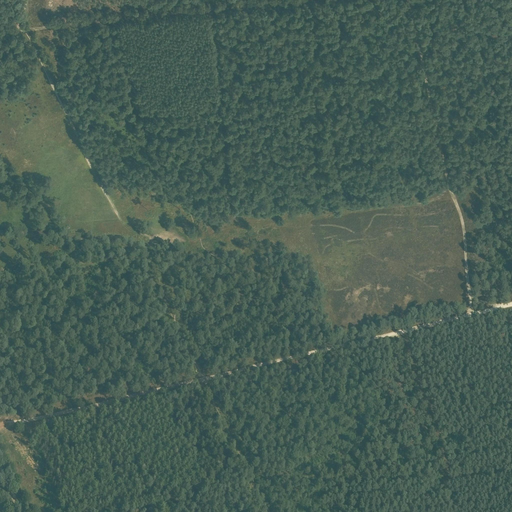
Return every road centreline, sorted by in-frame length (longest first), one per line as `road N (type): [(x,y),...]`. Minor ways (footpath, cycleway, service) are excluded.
road 1 (track): [(0,426),(395,333)]
road 2 (track): [(411,0),(464,225),(466,315)]
road 3 (track): [(24,29),(284,0)]
road 4 (track): [(269,511),(174,325)]
road 5 (track): [(446,484),(395,333)]
road 6 (track): [(24,29),(80,144)]
